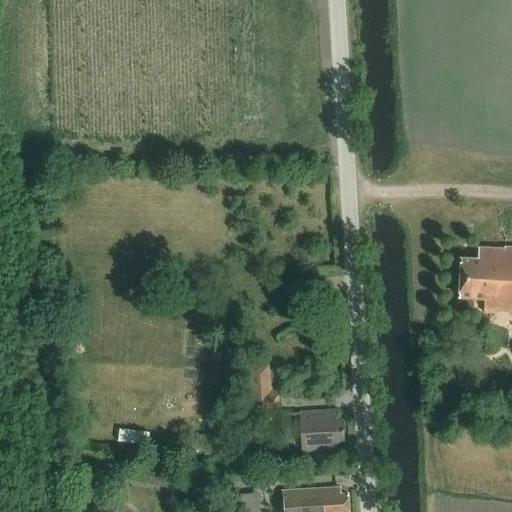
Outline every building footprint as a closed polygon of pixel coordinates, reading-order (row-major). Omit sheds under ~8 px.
[(511,250),(502,251),(502,252),(478,251),(477,261),(462,263),(460,300),(484,302),(484,313),(495,313),(495,311),(511,311),(511,250)] [(271,392),(269,363),(248,364),(252,416),(276,415),(276,434),(299,433),(299,453),(329,452),(329,444),(344,444),(343,422),(337,422),(336,413),(298,415),(298,409),(279,410),(278,391),(271,392)] [(147,447),(149,434),(119,430),(118,443),(147,447)] [(114,465),(101,465),(102,478),(109,478),(114,472),(114,465)] [(347,511),(346,496),(341,496),(340,489),(283,492),(284,509),(278,510),(278,511),(347,511)]
